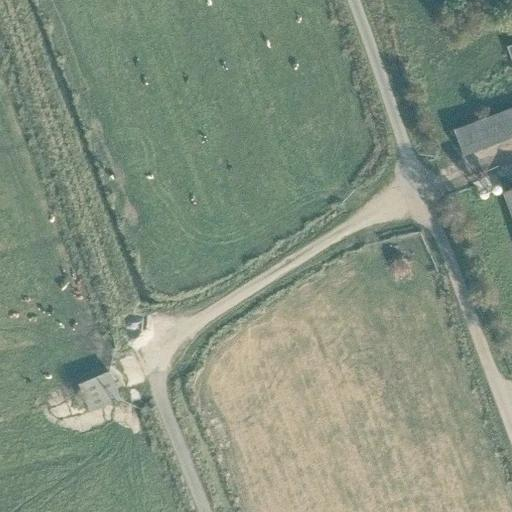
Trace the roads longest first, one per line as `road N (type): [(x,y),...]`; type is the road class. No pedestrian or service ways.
road 1 (track): [(511,434),(420,192)]
road 2 (residential): [(420,192),(354,0)]
